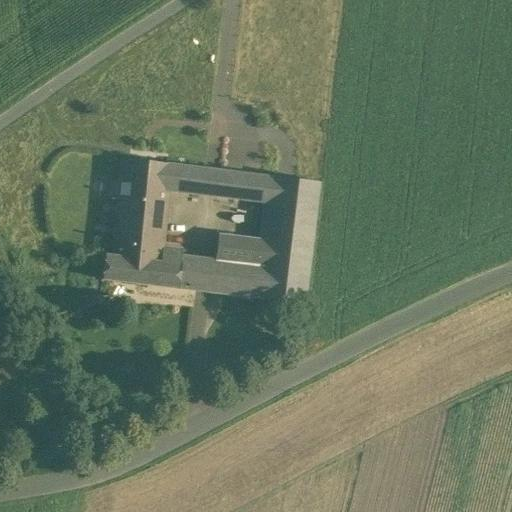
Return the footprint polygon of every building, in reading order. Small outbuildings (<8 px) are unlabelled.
[(205,169),(121,159),(112,257),(162,261),(164,248),(164,241),(169,192),(203,196),(205,169)] [(205,169),(203,196),(209,196),(216,197),(219,171),(212,170),(205,169)] [(275,178),(219,171),(216,197),(271,204),(275,178)] [(297,180),(275,178),(271,204),(267,241),(264,267),(260,299),(305,304),(319,183),(297,180)] [(264,267),(267,241),(219,235),(215,261),(264,267)] [(112,257),(105,256),(102,280),(178,289),(181,256),(182,256),(182,250),(164,248),(162,261),(112,257)] [(182,256),(181,256),(178,289),(196,291),(200,259),(182,256)] [(207,260),(200,259),(196,291),(203,292),(210,293),(214,261),(207,260)] [(210,293),(260,299),(264,267),(215,261),(214,261),(210,293)]
